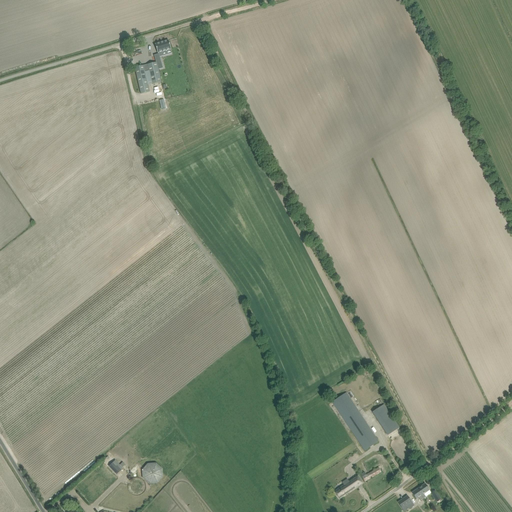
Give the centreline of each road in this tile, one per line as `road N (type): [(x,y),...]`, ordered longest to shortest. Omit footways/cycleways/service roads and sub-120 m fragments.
road 1 (track): [(428,466),(199,21)]
road 2 (unclassified): [(0,81),(121,44)]
